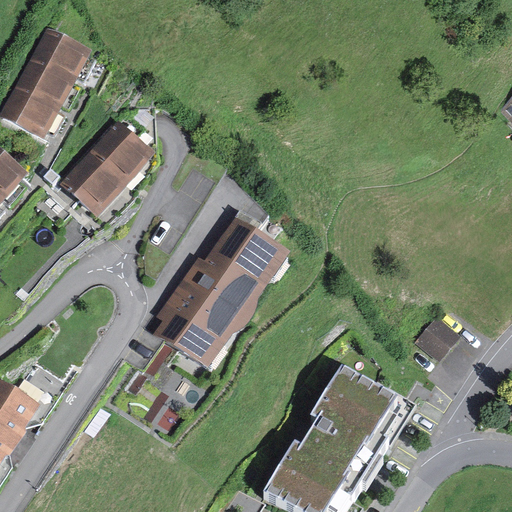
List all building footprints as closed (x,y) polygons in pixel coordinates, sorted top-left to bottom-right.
[(72,83),(87,55),(48,35),(34,63),(72,83)] [(58,111),(72,83),(34,63),(19,91),(58,111)] [(43,139),(58,111),(19,91),(5,119),(43,139)] [(125,183),(153,153),(120,123),(93,154),(125,183)] [(0,195),(2,197),(23,174),(0,153),(0,195)] [(98,214),(125,183),(93,154),(65,184),(98,214)] [(209,367),(285,259),(238,226),(161,333),(209,367)] [(443,357),(456,340),(436,323),(422,340),(443,357)] [(293,449),(264,495),(290,511),(341,511),(348,502),(350,503),(386,447),(384,445),(396,427),(388,421),(397,407),(342,372),(312,420),(318,424),(299,453),(293,449)] [(0,431),(13,440),(36,405),(0,382),(0,431)] [(0,460),(13,440),(0,431),(0,460)]
